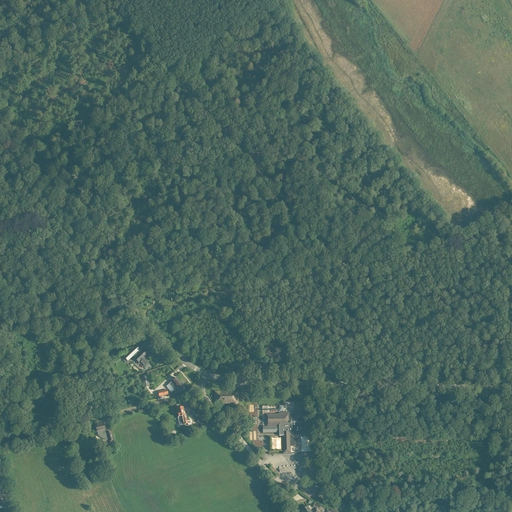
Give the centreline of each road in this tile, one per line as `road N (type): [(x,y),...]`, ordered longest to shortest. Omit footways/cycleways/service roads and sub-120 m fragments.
road 1 (track): [(341,269),(109,16)]
road 2 (unclassified): [(207,374),(151,328),(0,162)]
road 3 (unclassified): [(379,384),(207,374)]
road 4 (unclassified): [(297,511),(197,386)]
road 5 (unknown): [(511,382),(378,380)]
road 6 (unclassified): [(379,384),(511,387)]
road 7 (unknown): [(378,380),(259,381)]
